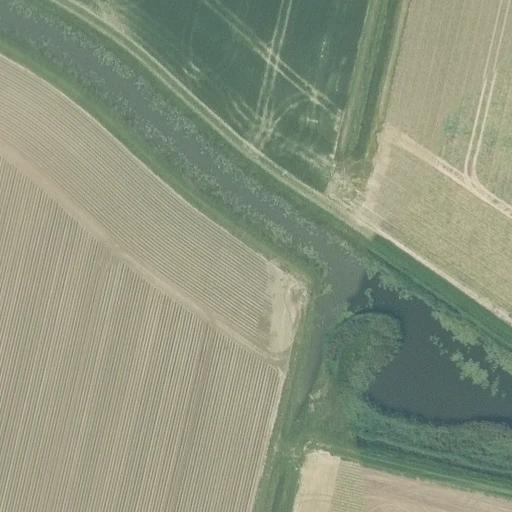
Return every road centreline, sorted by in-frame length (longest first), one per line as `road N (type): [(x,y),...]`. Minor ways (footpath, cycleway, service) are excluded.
road 1 (track): [(511,496),(276,439),(312,283),(190,198),(55,81),(0,47)]
road 2 (track): [(52,0),(151,67),(266,167),(511,336)]
road 3 (track): [(403,0),(351,226)]
road 4 (track): [(374,0),(326,208)]
